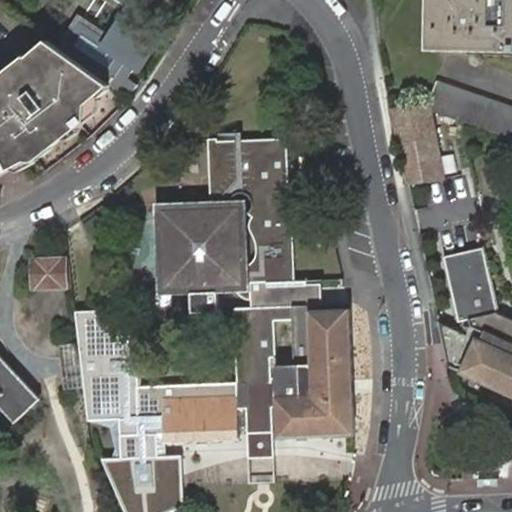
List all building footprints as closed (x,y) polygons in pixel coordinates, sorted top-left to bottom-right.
[(151,27),(168,0),(120,0),(132,8),(111,41),(81,21),(63,50),(106,81),(127,97),(139,84),(130,78),(160,33),(151,27)] [(511,0),(432,0),(432,47),(466,48),(511,48),(511,0)] [(81,103),(106,81),(51,42),(31,60),(29,58),(0,80),(0,148),(7,145),(15,160),(24,154),(32,155),(81,115),(84,107),(81,103)] [(511,105),(438,80),(429,102),(432,111),(454,119),(505,137),(511,139),(511,105)] [(429,102),(393,107),(409,185),(446,177),(432,111),(429,102)] [(291,138),(211,141),(213,201),(160,204),(164,292),(196,291),(197,310),(222,309),(221,293),(254,291),(253,283),(262,283),(297,282),(291,138)] [(0,167),(15,160),(7,145),(0,148),(0,167)] [(485,244),(459,249),(461,257),(486,251),(485,244)] [(459,249),(445,253),(460,321),(457,328),(439,321),(449,366),(511,393),(511,317),(500,312),(486,251),(461,257),(459,249)] [(67,259),(33,259),(34,288),(67,287),(67,259)] [(303,396),(303,380),(302,365),(315,365),(313,308),(329,308),(328,281),(297,282),(262,283),(253,283),(254,291),(254,309),(243,309),(245,384),(169,386),(169,401),(279,397),(303,396)] [(356,435),(353,307),(329,308),(313,308),(315,365),(302,365),(303,380),(303,396),(279,397),(280,437),(356,435)] [(166,456),(166,440),(165,401),(169,401),(169,386),(145,387),(143,310),(81,310),(96,419),(127,417),(128,458),(110,458),(131,511),(179,511),(191,508),(189,456),(166,456)] [(224,343),(225,358),(240,358),(239,342),(224,343)] [(85,388),(80,343),(61,345),(67,390),(85,388)] [(1,354),(0,355),(0,405),(1,406),(16,423),(42,399),(27,383),(14,369),(1,354)] [(252,438),(280,437),(279,397),(169,401),(165,401),(166,440),(240,438),(240,437),(252,436),(252,438)]
